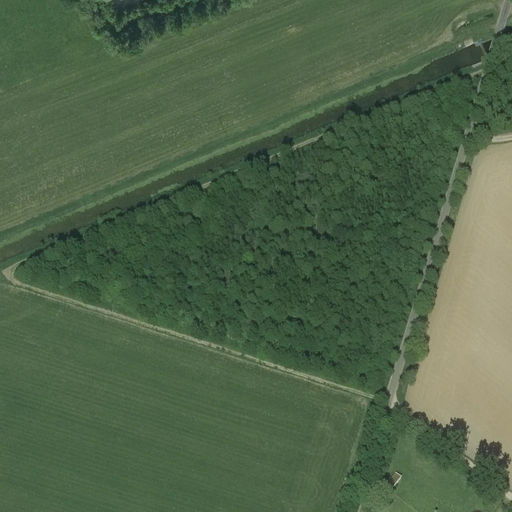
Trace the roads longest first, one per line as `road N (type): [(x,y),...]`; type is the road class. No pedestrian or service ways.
road 1 (unclassified): [(355,511),(507,0)]
road 2 (track): [(511,497),(387,405)]
